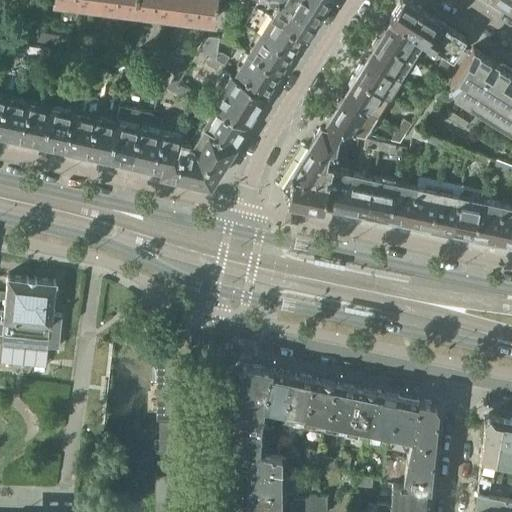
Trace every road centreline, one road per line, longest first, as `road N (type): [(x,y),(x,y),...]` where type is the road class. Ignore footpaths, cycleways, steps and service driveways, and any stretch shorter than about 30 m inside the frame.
road 1 (secondary): [(214,290),(511,352)]
road 2 (secondary): [(511,290),(240,233)]
road 3 (residential): [(356,0),(265,144),(240,233)]
road 4 (residential): [(218,313),(246,333),(463,379)]
road 5 (residential): [(218,313),(216,511)]
road 6 (secondary): [(240,233),(141,210),(103,222)]
road 7 (residential): [(449,511),(463,379)]
road 8 (secondary): [(103,222),(151,262),(214,290)]
